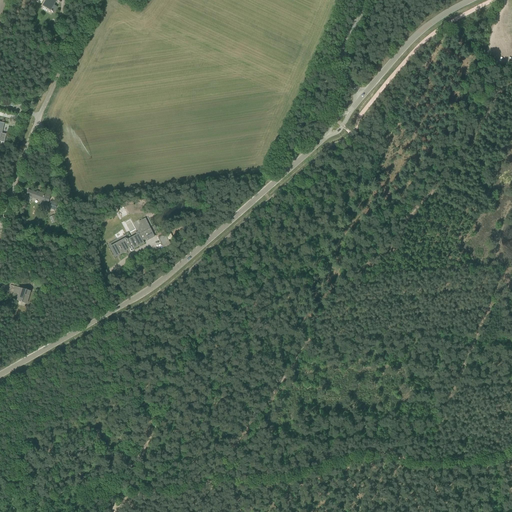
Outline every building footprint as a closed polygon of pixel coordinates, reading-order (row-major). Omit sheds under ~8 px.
[(54,5),(56,0),(45,0),(42,5),(52,12),(52,11),(53,12),(57,7),(54,5)] [(39,204),(46,207),(47,203),(48,203),(50,196),(38,192),(37,193),(28,190),(25,198),(31,200),(31,198),(40,201),(39,204)] [(50,201),(50,203),(48,208),(55,210),(56,205),(57,204),(50,201)] [(139,225),(137,231),(135,232),(136,234),(127,239),(127,238),(126,239),(125,237),(116,242),(116,243),(112,245),(117,255),(126,250),(125,249),(128,247),(131,251),(133,250),(132,249),(143,243),(141,241),(149,237),(150,239),(154,236),(152,232),(145,218),(138,221),(139,224),(138,225),(139,225)] [(128,236),(127,233),(109,243),(110,245),(128,236)] [(165,234),(158,238),(163,248),(170,245),(165,234)] [(17,301),(27,304),(30,291),(15,286),(13,292),(19,294),(17,301)]
